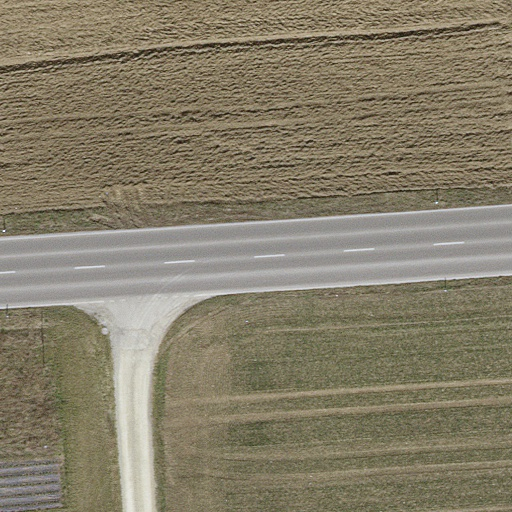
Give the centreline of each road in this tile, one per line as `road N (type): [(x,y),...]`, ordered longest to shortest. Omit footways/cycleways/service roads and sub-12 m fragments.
road 1 (primary): [(511,238),(0,274)]
road 2 (track): [(145,511),(127,265)]
